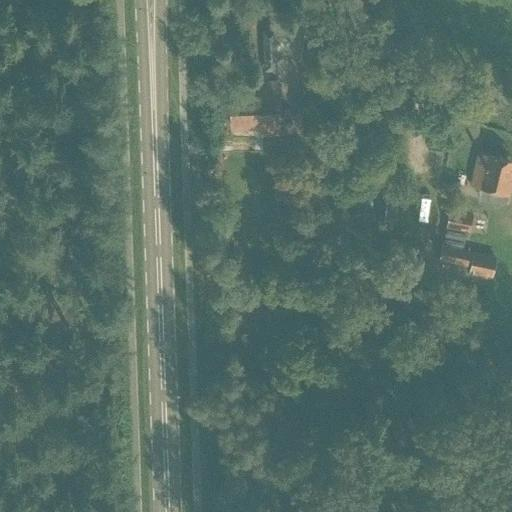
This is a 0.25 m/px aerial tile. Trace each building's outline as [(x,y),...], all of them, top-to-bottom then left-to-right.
[(262,31),(264,71),(276,70),(275,30),(262,31)] [(231,127),(251,127),(277,126),(276,81),(265,81),(265,93),(230,93),(231,127)] [(511,160),(477,153),(473,172),(470,185),(507,194),(511,172),(511,160)] [(449,210),(445,227),(469,231),(472,215),(449,210)] [(441,245),(438,259),(470,266),(468,273),(491,278),(496,256),(441,245)] [(435,334),(439,314),(422,311),(419,331),(435,334)]
